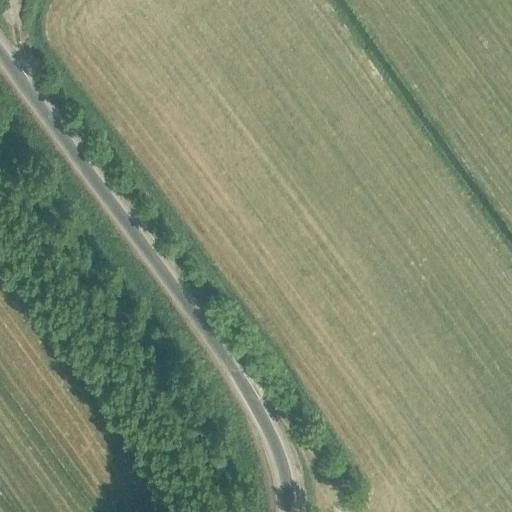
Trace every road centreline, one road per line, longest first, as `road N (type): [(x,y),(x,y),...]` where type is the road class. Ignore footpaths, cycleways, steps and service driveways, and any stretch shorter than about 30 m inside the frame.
road 1 (unclassified): [(281,511),(252,406),(221,355),(0,52)]
road 2 (track): [(338,511),(346,502),(280,409),(221,355)]
